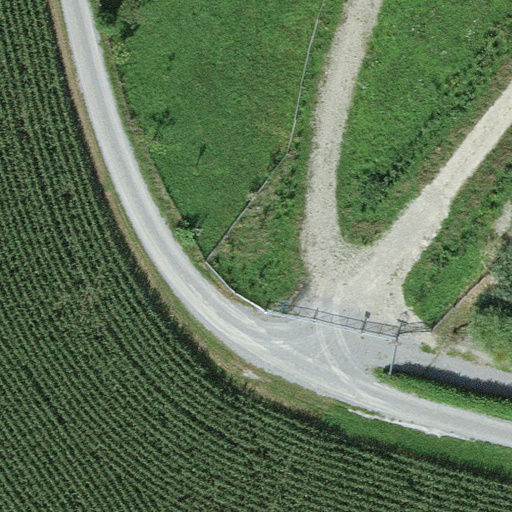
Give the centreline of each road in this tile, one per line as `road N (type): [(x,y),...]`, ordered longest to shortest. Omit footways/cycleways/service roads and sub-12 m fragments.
road 1 (track): [(77,0),(102,108),(194,304),(280,368),(511,439)]
road 2 (track): [(339,326),(320,241),(326,134),(359,0)]
road 3 (track): [(511,104),(339,326)]
